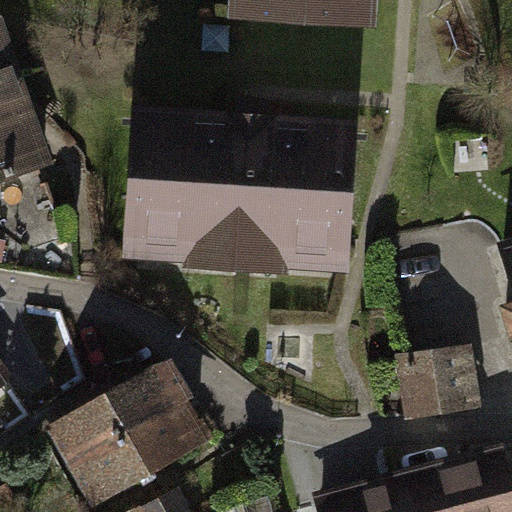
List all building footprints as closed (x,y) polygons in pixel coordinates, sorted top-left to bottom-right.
[(380,0),(232,0),(232,12),(379,19),(380,0)] [(0,191),(52,167),(0,56),(0,191)] [(360,118),(136,102),(126,250),(350,265),(360,118)] [(460,346),(403,355),(413,414),(470,405),(460,346)] [(162,361),(41,432),(88,511),(108,511),(215,450),(162,361)] [(511,511),(511,493),(501,453),(401,480),(410,511),(511,511)] [(410,511),(401,480),(321,502),(324,511),(410,511)]
